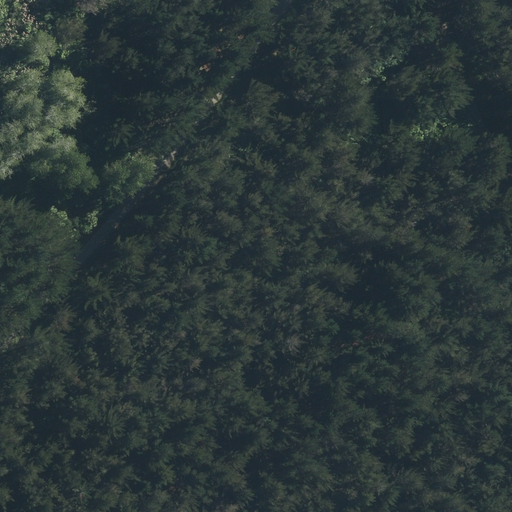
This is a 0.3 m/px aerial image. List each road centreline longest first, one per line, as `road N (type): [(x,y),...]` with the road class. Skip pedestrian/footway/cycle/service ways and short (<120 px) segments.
road 1 (track): [(287,0),(63,299),(0,354)]
road 2 (track): [(511,166),(460,92),(434,0)]
